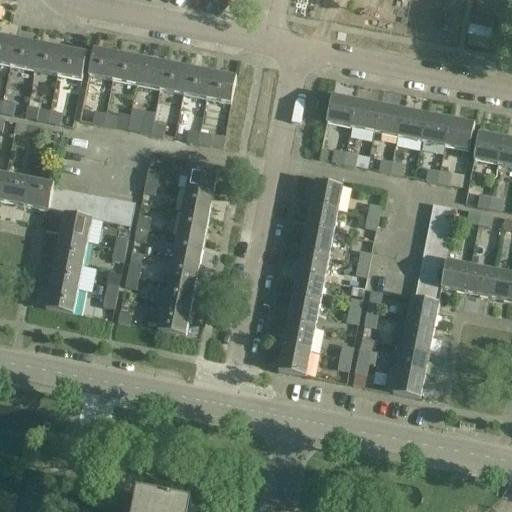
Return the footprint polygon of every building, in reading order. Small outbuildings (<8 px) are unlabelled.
[(0,68),(10,70),(15,42),(0,38),(0,68)] [(15,42),(10,70),(33,75),(39,46),(15,42)] [(39,46),(33,75),(57,79),(62,51),(39,46)] [(82,84),(87,56),(62,51),(57,79),(82,84)] [(94,51),(88,80),(112,85),(118,56),(94,51)] [(136,89),(142,61),(118,56),(112,85),(136,89)] [(159,94),(165,65),(142,61),(136,89),(159,94)] [(183,99),(189,70),(165,65),(159,94),(183,99)] [(207,103),(212,75),(189,70),(183,99),(207,103)] [(231,108),(237,80),(212,75),(207,103),(231,108)] [(332,99),(326,127),(351,132),(356,103),(332,99)] [(356,103),(351,132),(374,136),(380,108),(356,103)] [(3,105),(1,117),(13,119),(15,107),(3,105)] [(380,108),(374,136),(398,141),(403,112),(380,108)] [(36,123),(36,124),(48,126),(50,114),(28,109),(25,120),(36,123)] [(130,119),(127,133),(151,138),(153,126),(155,116),(131,112),(130,119)] [(403,112),(398,141),(421,146),(427,117),(403,112)] [(50,114),(48,126),(60,129),(63,116),(50,114)] [(104,129),(106,117),(94,115),(92,127),(104,129)] [(106,117),(104,129),(116,131),(118,119),(106,117)] [(427,117),(421,146),(445,150),(450,122),(427,117)] [(469,155),(475,126),(450,122),(445,150),(469,155)] [(163,140),(166,128),(153,126),(151,138),(163,140)] [(28,128),(25,140),(37,142),(40,130),(28,128)] [(50,144),(52,133),(40,130),(37,142),(50,144)] [(188,133),(186,144),(198,147),(200,135),(188,133)] [(210,149),(212,137),(200,135),(198,147),(210,149)] [(479,135),(473,164),(497,169),(503,140),(479,135)] [(511,171),(511,141),(503,140),(497,169),(511,171)] [(322,153),(320,162),(327,164),(329,155),(322,153)] [(343,167),(345,156),(333,154),(331,165),(343,167)] [(345,156),(343,167),(355,170),(367,172),(370,161),(345,156)] [(391,177),(393,165),(381,163),(378,175),(391,177)] [(393,165),(391,177),(403,179),(405,168),(393,165)] [(185,192),(213,198),(218,173),(190,168),(185,192)] [(426,184),(438,187),(440,175),(428,172),(426,184)] [(146,185),(157,187),(160,175),(148,173),(146,185)] [(452,177),(440,175),(438,187),(450,189),(452,177)] [(6,177),(0,206),(24,210),(29,182),(6,177)] [(53,190),(54,187),(29,182),(24,210),(48,215),(49,214),(53,190)] [(343,190),(315,184),(310,209),(338,214),(343,190)] [(157,187),(146,185),(143,196),(155,199),(157,187)] [(53,190),(49,214),(61,216),(66,193),(53,190)] [(213,198),(185,192),(181,216),(209,221),(213,198)] [(66,193),(61,216),(64,216),(72,218),(77,195),(66,193)] [(77,195),(72,218),(83,221),(88,197),(77,195)] [(88,197),(83,221),(92,222),(95,223),(100,199),(88,197)] [(489,212),(491,200),(479,198),(477,210),(489,212)] [(100,199),(95,223),(107,225),(111,202),(100,199)] [(491,200),(489,212),(501,215),(503,203),(491,200)] [(111,202),(107,225),(118,228),(123,204),(111,202)] [(131,230),(135,206),(123,204),(118,228),(119,228),(131,230)] [(367,220),(379,222),(381,210),(369,208),(367,220)] [(431,220),(455,224),(457,212),(433,208),(431,220)] [(338,214),(310,209),(305,232),(334,238),(338,214)] [(469,214),(466,226),(478,228),(481,216),(469,214)] [(59,241),(87,247),(92,222),(83,221),(72,218),(64,216),(59,241)] [(209,221),(181,216),(176,239),(204,245),(209,221)] [(481,216),(478,228),(491,231),(493,219),(481,216)] [(136,232),(148,234),(151,222),(139,220),(136,232)] [(365,232),(376,234),(379,222),(367,220),(365,232)] [(455,224),(431,220),(429,231),(452,236),(455,224)] [(452,236),(429,231),(426,243),(450,247),(452,236)] [(136,232),(134,244),(146,246),(147,241),(165,245),(166,238),(148,234),(136,232)] [(334,238),(305,232),(301,256),(329,261),(334,238)] [(204,245),(176,239),(171,263),(200,268),(204,245)] [(116,240),(114,252),(126,255),(128,242),(117,240),(116,240)] [(54,265),(83,271),(87,247),(59,241),(54,265)] [(450,247),(426,243),(424,254),(448,259),(450,247)] [(132,255),(160,260),(161,253),(134,248),(132,255)] [(126,255),(114,252),(112,264),(124,266),(126,255)] [(448,259),(424,254),(422,266),(445,270),(447,264),(448,259)] [(358,267),(370,269),(372,257),(360,255),(358,267)] [(329,261),(301,256),(296,279),(324,285),(329,261)] [(200,268),(171,263),(167,286),(195,292),(200,268)] [(465,296),(470,268),(447,264),(445,270),(443,282),(441,292),(465,296)] [(50,288),(78,294),(83,271),(54,265),(50,288)] [(445,270),(422,266),(420,277),(443,282),(445,270)] [(129,267),(127,279),(139,281),(141,269),(129,267)] [(355,279),(367,281),(370,269),(358,267),(355,279)] [(470,268),(465,296),(488,301),(493,273),(470,268)] [(511,276),(493,273),(488,301),(511,306),(511,303),(511,276)] [(443,282),(420,277),(417,289),(440,294),(441,292),(443,282)] [(139,281),(127,279),(125,291),(137,293),(139,281)] [(324,285),(296,279),(292,303),(320,308),(324,285)] [(195,292),(167,286),(162,310),(190,315),(195,292)] [(105,299),(117,301),(119,289),(107,287),(105,299)] [(78,294),(50,288),(45,312),(73,318),(78,294)] [(415,302),(438,306),(440,294),(417,289),(415,302)] [(353,290),(351,298),(363,301),(364,292),(353,290)] [(103,311),(115,313),(117,301),(105,299),(103,311)] [(415,302),(411,301),(406,326),(434,331),(439,306),(438,306),(415,302)] [(349,314),(361,316),(363,304),(351,302),(349,314)] [(320,308),(292,303),(287,326),(315,332),(320,308)] [(366,317),(378,320),(380,308),(368,305),(366,317)] [(158,334),(186,340),(190,315),(162,310),(158,334)] [(120,314),(118,326),(130,329),(132,316),(120,314)] [(346,326),(358,329),(361,316),(349,314),(346,326)] [(378,320),(366,317),(364,329),(376,332),(378,320)] [(315,332),(287,326),(282,350),(311,356),(315,332)] [(402,349),(430,355),(434,331),(406,326),(402,349)] [(340,361),(351,363),(354,351),(342,349),(340,361)] [(397,372),(425,378),(430,355),(402,349),(397,372)] [(278,374),(306,380),(311,356),(282,350),(278,374)] [(360,353),(357,364),(369,367),(369,366),(372,355),(360,353)] [(337,373),(349,375),(351,363),(340,361),(337,373)] [(369,367),(357,364),(355,376),(367,379),(369,367)] [(392,397),(420,402),(425,378),(397,372),(392,397)] [(141,502),(138,511),(186,511),(187,511),(141,502)]
